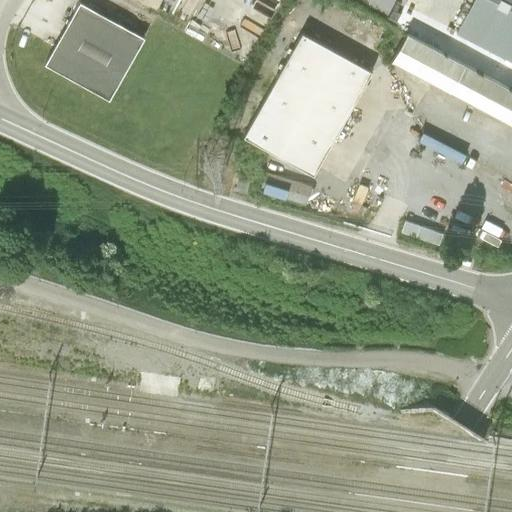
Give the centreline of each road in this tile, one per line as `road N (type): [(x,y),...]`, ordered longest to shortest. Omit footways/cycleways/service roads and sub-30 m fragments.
road 1 (secondary): [(0,121),(193,204),(511,302)]
road 2 (track): [(0,270),(198,338),(264,351),(416,361),(511,395)]
road 3 (secondary): [(409,511),(511,352)]
